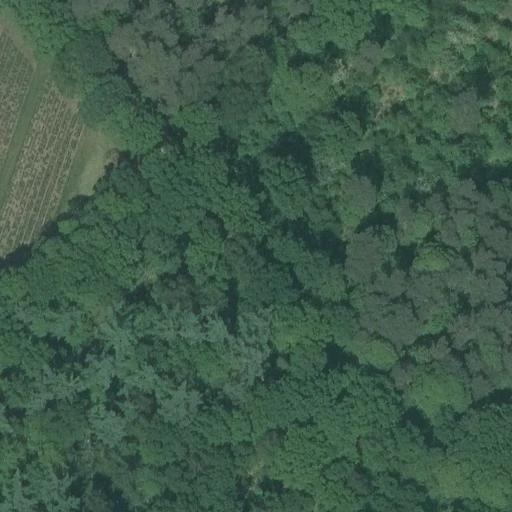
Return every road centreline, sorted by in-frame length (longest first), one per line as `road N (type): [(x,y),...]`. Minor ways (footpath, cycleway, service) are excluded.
road 1 (track): [(168,160),(463,511)]
road 2 (track): [(168,160),(28,0)]
